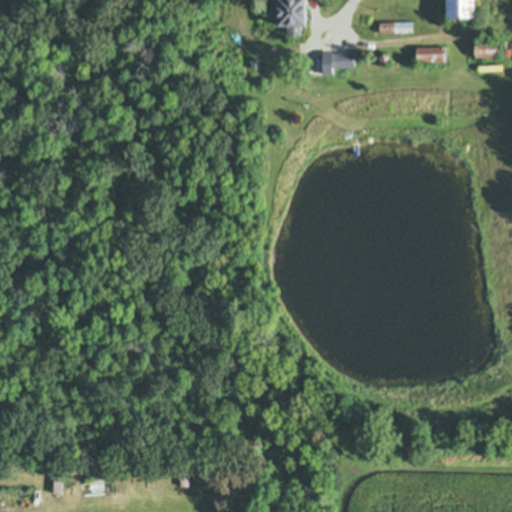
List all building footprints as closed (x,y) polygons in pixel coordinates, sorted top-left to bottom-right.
[(306,0),(306,23),(300,23),(300,33),(290,33),(290,23),(280,23),(280,0),(306,0)] [(475,0),(476,15),(468,15),(468,27),(449,27),(449,16),(448,16),(447,0),(475,0)] [(413,31),(381,32),(381,22),(413,22),(413,31)] [(476,39),(498,39),(499,57),(476,57),(476,39)] [(417,47),(446,47),(446,61),(417,61),(417,47)] [(332,72),(323,72),(323,53),(323,52),(332,52),(332,53),(353,53),(353,66),(332,65),(332,72)] [(382,59),(381,58),(381,57),(381,56),(381,55),(382,54),(382,53),(383,53),(384,53),(384,52),(385,52),(386,52),(387,52),(387,53),(388,53),(389,53),(389,54),(389,55),(390,55),(390,56),(390,57),(390,58),(389,58),(389,59),(389,60),(388,60),(387,61),(386,61),(385,61),(384,61),(383,60),(382,60),(382,59)] [(250,59),(259,58),(260,67),(251,68),(250,59)] [(180,459),(189,459),(189,486),(181,486),(180,459)] [(54,466),(63,466),(62,493),(53,493),(54,466)]
